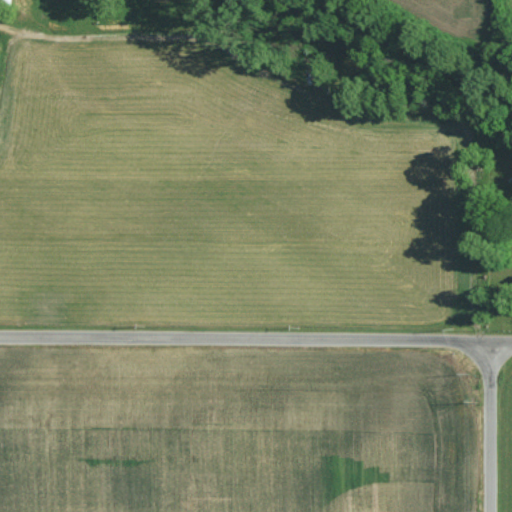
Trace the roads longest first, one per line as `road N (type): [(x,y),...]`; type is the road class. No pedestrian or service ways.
road 1 (residential): [(511,339),(0,335)]
road 2 (residential): [(490,511),(489,339)]
